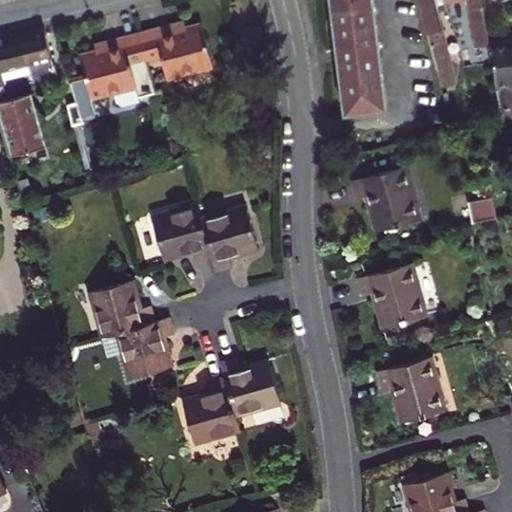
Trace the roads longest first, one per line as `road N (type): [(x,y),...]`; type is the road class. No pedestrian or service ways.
road 1 (residential): [(284,0),(301,80),(303,279)]
road 2 (residential): [(303,279),(333,413),(342,511)]
